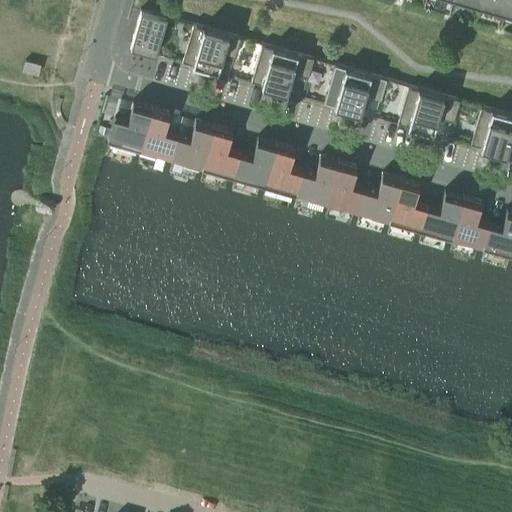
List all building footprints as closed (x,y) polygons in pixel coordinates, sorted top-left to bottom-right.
[(507,0),(479,0),(479,3),(504,10),(507,0)] [(166,16),(140,9),(129,47),(155,55),(166,16)] [(238,57),(243,38),(212,29),(212,30),(202,28),(192,25),(182,61),(191,64),(191,65),(217,72),(222,52),(238,57)] [(281,50),(271,47),(271,48),(261,45),(251,81),(260,84),(260,85),(286,92),(291,72),(307,76),(312,58),(281,49),(281,50)] [(40,65),(25,61),(23,70),(37,75),(40,65)] [(354,71),(344,68),(333,106),(359,113),(364,93),(380,97),(386,79),(354,70),(354,71)] [(427,92),(417,89),(417,90),(407,87),(397,123),(407,126),(406,126),(432,134),(438,111),(443,112),(443,115),(453,118),(459,100),(427,91),(427,92)] [(138,148),(151,106),(132,100),(127,118),(113,114),(106,139),(138,148)] [(170,157),(177,132),(164,128),(169,111),(151,106),(138,148),(170,157)] [(500,113),(490,110),(480,108),(470,144),(480,146),(479,147),(505,155),(511,134),(511,114),(500,112),(500,113)] [(201,166),(213,123),(195,118),(190,135),(177,132),(170,157),(201,166)] [(232,175),(239,150),(226,146),(231,129),(213,123),(201,166),(232,175)] [(263,183),(275,141),(257,136),(252,153),(239,150),(232,175),(263,183)] [(294,192),(301,167),(289,164),(293,146),(275,141),(263,183),(294,192)] [(325,201),(337,159),(319,154),(314,171),(301,167),(294,192),(325,201)] [(357,210),(364,185),(351,181),(356,164),(337,159),(325,201),(357,210)] [(388,219),(400,177),(382,171),(377,189),(364,185),(357,210),(388,219)] [(419,228),(426,203),(413,199),(418,182),(400,177),(388,219),(419,228)] [(450,237),(462,194),(444,189),(439,206),(426,203),(419,228),(450,237)] [(481,246),(488,221),(475,217),(480,200),(462,194),(450,237),(481,246)] [(511,254),(511,208),(506,207),(501,224),(488,221),(481,246),(511,254)]
